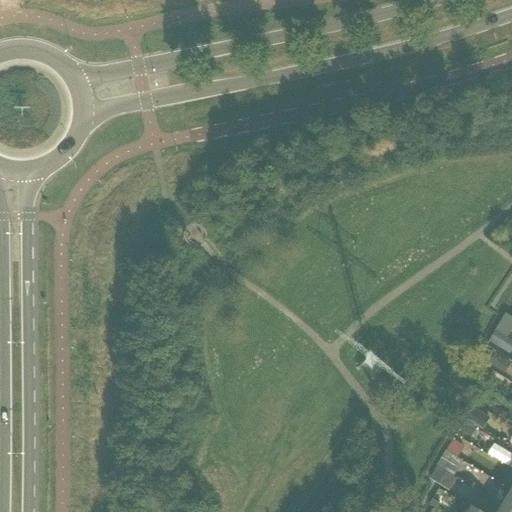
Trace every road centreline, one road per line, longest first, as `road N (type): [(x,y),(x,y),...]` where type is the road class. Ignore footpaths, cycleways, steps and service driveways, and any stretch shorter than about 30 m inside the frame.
road 1 (tertiary): [(86,118),(399,52),(511,17)]
road 2 (tertiary): [(439,0),(78,82)]
road 3 (tertiary): [(7,171),(5,511)]
road 4 (tertiary): [(27,511),(27,173)]
